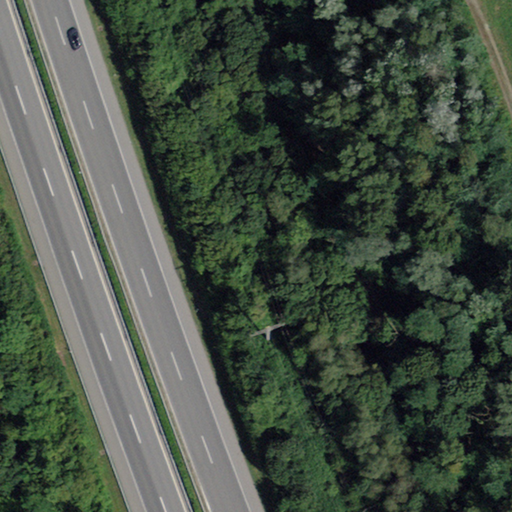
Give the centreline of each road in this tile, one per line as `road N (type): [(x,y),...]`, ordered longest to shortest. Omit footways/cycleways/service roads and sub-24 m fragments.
road 1 (motorway): [(230,511),(47,0)]
road 2 (motorway): [(0,38),(164,511)]
